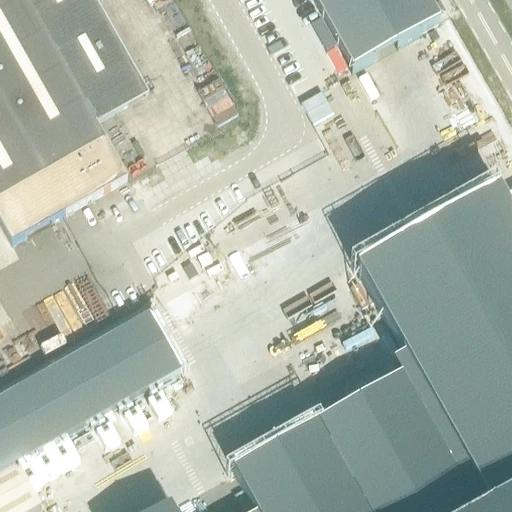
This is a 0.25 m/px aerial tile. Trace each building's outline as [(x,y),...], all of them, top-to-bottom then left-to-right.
[(0,0),(0,226),(12,247),(127,182),(96,126),(148,97),(93,0),(0,0)] [(121,0),(130,23),(148,16),(152,25),(178,14),(172,0),(121,0)] [(431,0),(311,0),(354,75),(444,23),(431,0)] [(504,137),(507,143),(511,140),(511,136),(492,92),(471,101),(491,143),(504,137)] [(511,511),(511,226),(496,198),(357,277),(412,376),(355,408),(272,262),(197,304),(279,451),(233,476),(253,511),(169,511),(511,511)] [(341,219),(354,213),(349,204),(307,223),(316,242),(346,228),(341,219)] [(149,319),(0,402),(0,476),(16,467),(28,488),(158,415),(147,394),(181,375),(149,319)] [(142,446),(131,450),(140,472),(150,467),(142,446)] [(0,511),(34,511),(40,509),(28,488),(16,467),(0,476),(0,511)]
